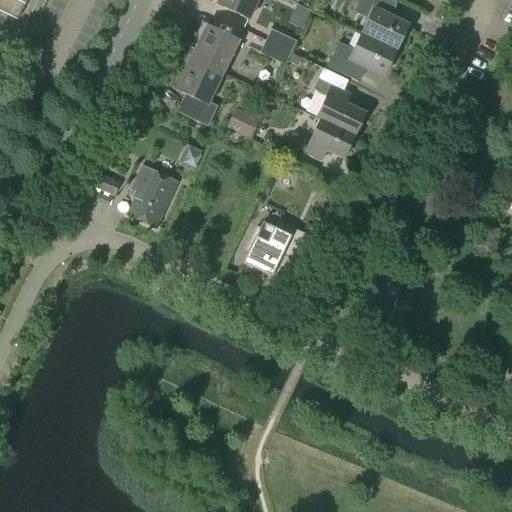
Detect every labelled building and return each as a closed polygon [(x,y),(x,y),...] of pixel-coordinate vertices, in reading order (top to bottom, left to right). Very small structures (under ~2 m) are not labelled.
[(0,0),(0,11),(16,20),(25,0),(0,0)] [(217,0),(216,5),(247,20),(257,0),(217,0)] [(367,20),(360,35),(395,51),(407,26),(384,15),(390,2),(394,4),(395,3),(388,0),(357,0),(352,12),(367,20)] [(293,21),(299,8),(286,3),(281,17),(293,21)] [(205,26),(190,59),(222,74),(237,42),(205,26)] [(265,42),(290,54),(295,42),(270,30),(265,42)] [(356,82),(363,68),(382,77),(395,51),(360,35),(352,50),(337,43),(326,67),(356,82)] [(259,54),(284,66),(290,54),(265,42),(259,54)] [(287,63),(297,68),(300,60),(290,55),(287,63)] [(190,59),(174,90),(185,95),(177,112),(206,125),(214,108),(207,104),(222,74),(190,59)] [(314,118),(353,137),(364,114),(346,105),(351,95),(317,79),(312,90),(325,96),(314,118)] [(250,139),(258,121),(235,110),(226,128),(250,139)] [(326,151),(343,160),(353,137),(314,118),(314,119),(318,121),(308,143),(293,135),(287,147),(321,162),(326,151)] [(188,151),(183,163),(194,167),(199,156),(188,151)] [(134,198),(126,216),(156,230),(178,183),(141,166),(127,194),(134,198)] [(119,183),(99,175),(93,188),(113,197),(119,183)] [(241,265),(247,267),(244,273),(262,281),(265,276),(270,279),(281,257),(293,263),(306,236),(277,222),(274,229),(267,226),(264,231),(256,227),(244,251),(247,253),(241,265)]
